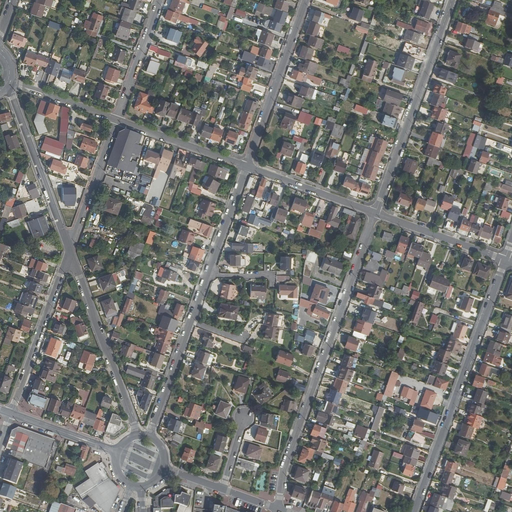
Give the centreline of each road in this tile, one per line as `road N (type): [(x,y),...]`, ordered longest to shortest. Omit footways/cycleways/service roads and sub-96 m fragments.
road 1 (residential): [(278,509),(291,443),(375,213)]
road 2 (residential): [(149,437),(246,166)]
road 3 (residential): [(504,260),(414,511)]
road 4 (residential): [(375,213),(452,0)]
road 5 (tertiary): [(69,249),(137,435)]
road 6 (residential): [(246,166),(306,0)]
road 7 (tertiary): [(6,85),(69,249)]
road 8 (residential): [(69,249),(10,413)]
road 9 (residential): [(116,119),(246,166)]
road 10 (residential): [(116,119),(69,249)]
road 11 (residential): [(246,166),(375,213)]
road 12 (residential): [(375,213),(504,260)]
road 13 (residential): [(159,0),(116,119)]
